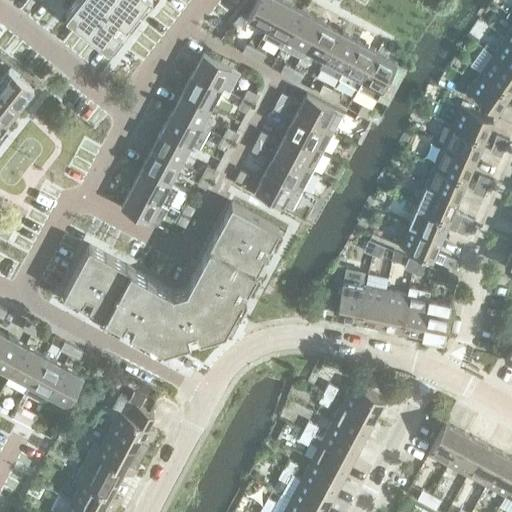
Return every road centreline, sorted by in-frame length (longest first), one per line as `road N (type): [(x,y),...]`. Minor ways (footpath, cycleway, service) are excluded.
road 1 (residential): [(68,191),(181,252),(275,74),(185,25)]
road 2 (residential): [(206,401),(233,363),(260,347),(295,341),(339,342),(430,368)]
road 3 (residential): [(206,401),(14,287)]
road 4 (residential): [(450,377),(479,294),(478,253),(511,166)]
road 5 (residential): [(0,17),(128,119)]
road 6 (residential): [(355,511),(430,368)]
road 7 (residential): [(147,511),(206,401)]
